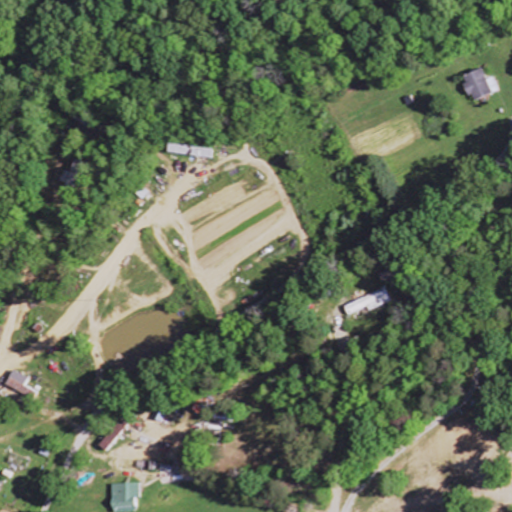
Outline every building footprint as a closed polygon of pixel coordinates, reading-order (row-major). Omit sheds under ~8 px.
[(470,101),(497,92),(492,78),(485,81),(481,69),(461,75),(470,101)] [(214,150),(170,144),(168,153),(213,159),(214,150)] [(370,311),(392,303),(388,289),(345,305),(348,316),(369,308),(370,311)] [(25,387),(29,379),(13,371),(5,386),(31,400),(35,392),(25,387)] [(111,485),(112,511),(135,511),(135,499),(141,499),(140,484),(111,485)]
